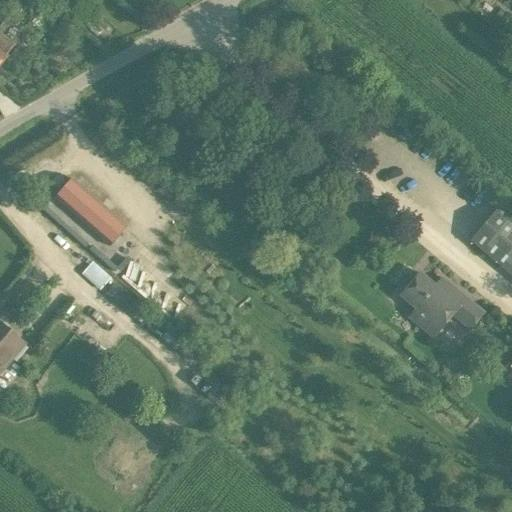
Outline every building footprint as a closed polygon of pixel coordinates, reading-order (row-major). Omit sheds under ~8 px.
[(10,22),(3,31),(15,40),(22,31),(10,22)] [(0,35),(0,64),(6,57),(14,47),(0,35)] [(72,179),(55,199),(109,247),(126,227),(72,179)] [(511,218),(498,208),(470,241),(511,275),(511,218)] [(84,275),(104,288),(112,274),(93,262),(84,275)] [(470,329),(484,313),(442,278),(435,286),(420,273),(400,297),(416,310),(409,318),(433,338),(452,315),(470,329)] [(114,283),(105,294),(129,315),(139,303),(114,283)] [(0,370),(22,344),(0,325),(0,370)]
